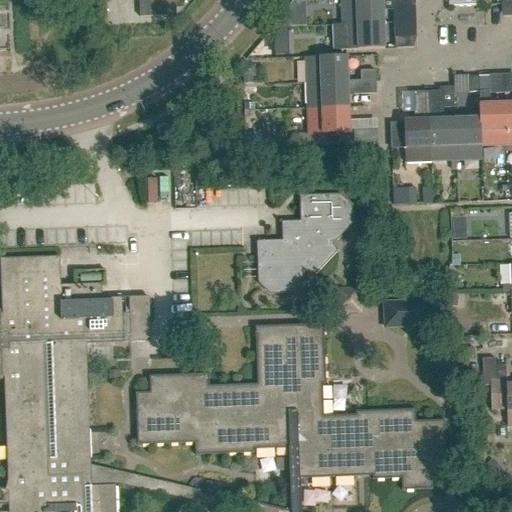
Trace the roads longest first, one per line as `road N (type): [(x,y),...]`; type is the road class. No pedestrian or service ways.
road 1 (tertiary): [(0,126),(85,112),(162,78),(215,37),(243,0)]
road 2 (unknown): [(0,212),(124,222)]
